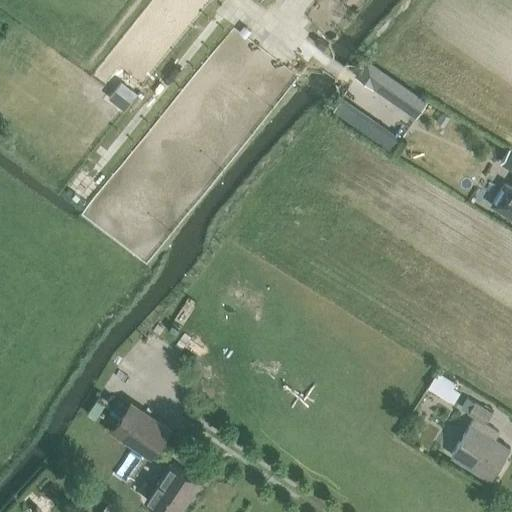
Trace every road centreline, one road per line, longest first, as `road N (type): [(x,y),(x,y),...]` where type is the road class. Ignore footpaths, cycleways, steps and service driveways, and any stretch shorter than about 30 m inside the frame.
road 1 (track): [(233,0),(81,188)]
road 2 (track): [(405,121),(235,0)]
